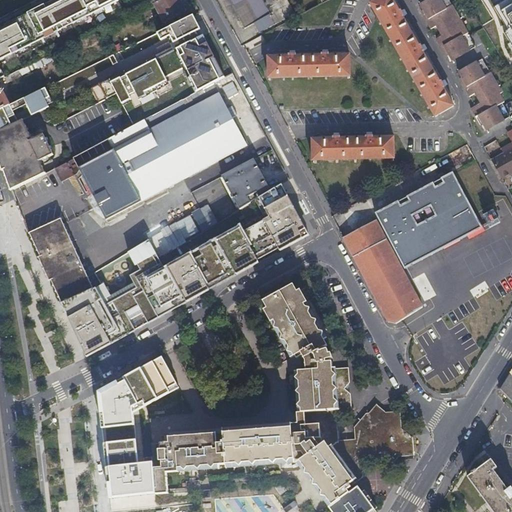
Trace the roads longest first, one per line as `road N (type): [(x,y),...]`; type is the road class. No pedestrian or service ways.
road 1 (residential): [(328,239),(162,338),(8,415)]
road 2 (residential): [(204,0),(328,239)]
road 3 (residential): [(328,239),(420,404),(453,431)]
